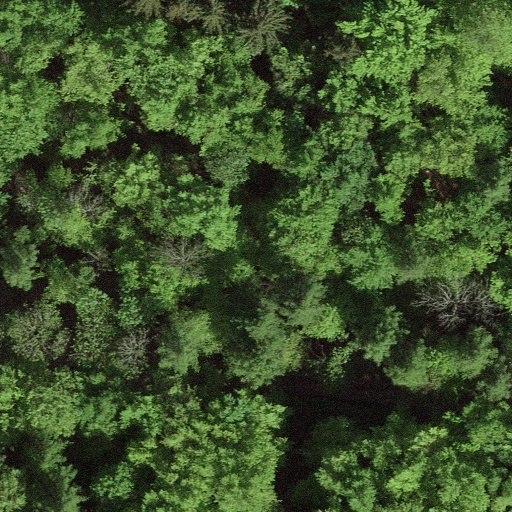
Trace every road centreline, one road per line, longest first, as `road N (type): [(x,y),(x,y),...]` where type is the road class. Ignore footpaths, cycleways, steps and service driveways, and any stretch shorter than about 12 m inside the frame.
road 1 (track): [(0,351),(511,403)]
road 2 (track): [(511,109),(154,0)]
